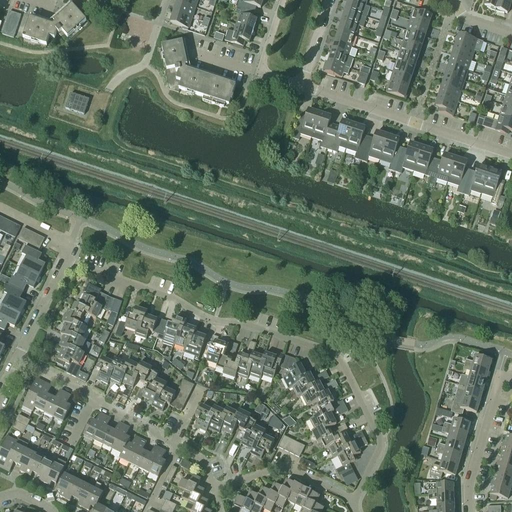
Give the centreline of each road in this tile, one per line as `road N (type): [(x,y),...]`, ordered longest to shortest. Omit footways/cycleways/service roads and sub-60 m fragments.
road 1 (residential): [(354,501),(379,437),(338,357),(214,322),(173,298),(65,262)]
road 2 (residential): [(212,490),(201,460),(18,361)]
road 3 (residential): [(511,156),(300,86)]
road 4 (residential): [(511,378),(499,374),(468,511)]
road 5 (residential): [(354,501),(289,470),(212,490)]
